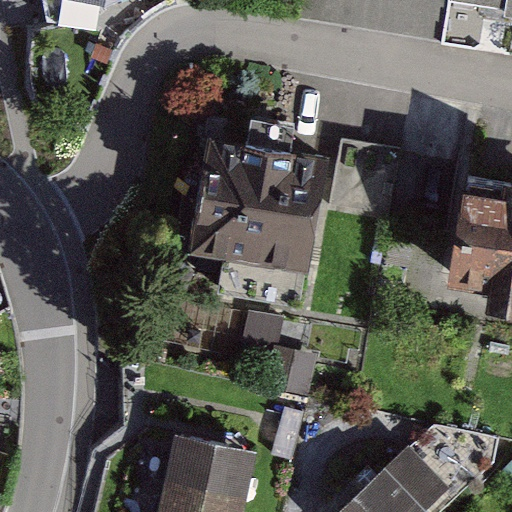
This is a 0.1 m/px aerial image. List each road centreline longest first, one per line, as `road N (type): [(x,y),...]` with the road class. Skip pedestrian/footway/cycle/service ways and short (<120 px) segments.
road 1 (residential): [(511,89),(244,33),(182,34),(149,57),(104,173),(69,207),(21,223)]
road 2 (residential): [(31,511),(55,434),(51,334),(38,260),(21,223)]
